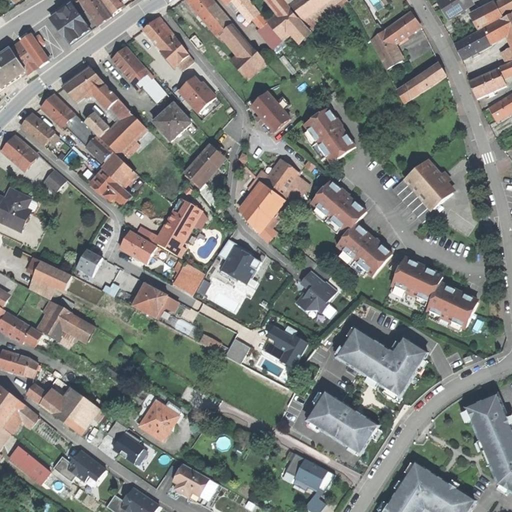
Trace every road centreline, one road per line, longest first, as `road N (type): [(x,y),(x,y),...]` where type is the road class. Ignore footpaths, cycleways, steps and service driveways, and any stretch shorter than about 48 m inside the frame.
road 1 (residential): [(417,0),(457,73),(488,158),(508,259)]
road 2 (unknown): [(374,483),(211,402),(193,413),(190,443)]
road 3 (residential): [(0,378),(187,511)]
road 4 (residential): [(356,511),(410,427),(441,395),(511,361)]
road 5 (residential): [(508,259),(479,271),(419,246),(383,215),(356,163)]
road 6 (residential): [(156,4),(3,118)]
road 7 (residential): [(3,118),(118,215),(119,233)]
road 8 (residential): [(156,4),(239,107)]
